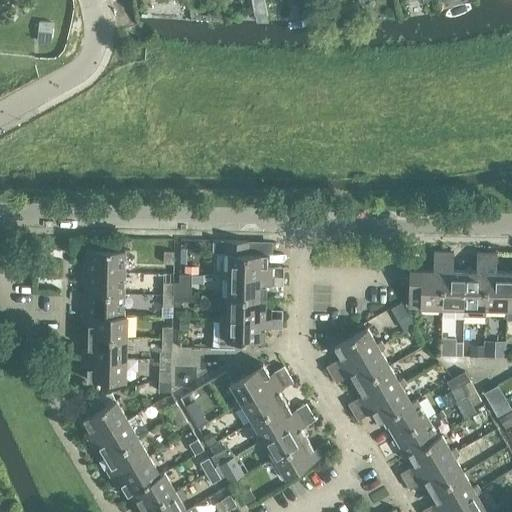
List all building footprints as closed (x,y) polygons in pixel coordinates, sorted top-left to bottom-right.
[(263,0),(253,0),(256,13),(265,11),(263,0)] [(39,21),(37,42),(51,43),(53,22),(39,21)] [(224,271),(224,275),(284,276),(284,267),(267,266),(268,254),(249,253),(249,242),(213,241),(213,253),(229,254),(229,271),(224,271)] [(87,249),(87,270),(125,271),(126,250),(87,249)] [(174,263),(175,251),(165,251),(164,263),(174,263)] [(440,311),(443,312),(444,251),(434,251),(433,269),(410,268),(409,306),(440,307),(440,311)] [(444,251),(443,312),(443,318),(464,318),(465,307),(465,269),(454,269),(455,251),(444,251)] [(477,269),(465,269),(465,307),(482,308),(482,312),(486,313),(487,252),(477,252),(477,269)] [(487,252),(486,313),(489,313),(489,308),(508,308),(509,270),(497,270),(498,252),(487,252)] [(191,275),(198,274),(198,266),(184,266),(184,274),(190,274),(191,275)] [(87,270),(86,292),(125,293),(125,271),(87,270)] [(174,294),(174,296),(191,296),(191,275),(190,274),(184,274),(180,274),(180,282),(177,282),(174,282),(174,294)] [(284,286),(284,276),(224,275),(224,279),(228,279),(228,296),(267,297),(267,286),(284,286)] [(164,282),(164,294),(174,294),(174,282),(164,282)] [(124,314),(125,293),(86,292),(86,313),(124,314)] [(164,294),(163,306),(174,306),(174,296),(174,294),(164,294)] [(174,296),(174,306),(176,306),(179,306),(179,301),(198,301),(198,296),(191,296),(174,296)] [(267,309),(267,297),(228,296),(228,314),(223,314),(223,318),(283,319),(283,310),(267,309)] [(89,322),(89,336),(127,337),(128,314),(124,314),(86,313),(86,314),(84,314),(84,322),(89,322)] [(408,313),(397,319),(404,331),(415,324),(408,313)] [(188,318),(180,318),(180,329),(188,329),(188,318)] [(219,319),(218,347),(233,348),(234,341),(266,341),(266,329),(283,329),(283,319),(223,318),(223,319),(219,319)] [(163,326),(163,338),(173,339),(173,327),(163,326)] [(327,366),(331,374),(383,344),(381,340),(377,343),(368,327),(335,347),(341,357),(327,366)] [(127,359),(127,337),(89,336),(88,350),(83,349),(83,357),(127,359)] [(443,336),(443,354),(457,354),(457,336),(443,336)] [(172,351),(173,339),(163,338),(162,350),(172,351)] [(484,355),(484,356),(506,356),(506,340),(484,340),(484,345),(484,355)] [(385,348),(383,344),(331,374),(336,382),(351,373),(357,384),(390,365),(381,350),(385,348)] [(484,355),(484,345),(470,345),(470,355),(484,355)] [(88,380),(126,381),(127,359),(83,357),(83,365),(88,365),(88,380)] [(236,401),(238,405),(289,374),(284,366),(270,374),(263,363),(230,383),(240,399),(236,401)] [(403,378),(399,380),(390,365),(357,384),(363,394),(349,403),(353,411),(405,381),(403,378)] [(160,371),(159,381),(172,382),(172,372),(160,371)] [(462,384),(466,392),(474,387),(465,371),(447,381),(452,390),(462,384)] [(294,382),(289,374),(238,405),(240,408),(244,406),(253,421),(286,401),(280,391),(294,382)] [(171,392),(172,382),(159,381),(159,391),(171,392)] [(407,385),(405,381),(353,411),(358,419),(373,411),(379,422),(385,418),(411,401),(403,387),(407,385)] [(497,385),(484,392),(499,417),(500,416),(511,410),(497,385)] [(482,400),(474,387),(466,392),(474,404),(482,400)] [(87,399),(95,412),(116,399),(112,392),(87,399)] [(385,418),(396,437),(428,417),(416,398),(411,401),(385,418)] [(91,431),(86,434),(90,441),(128,418),(116,399),(95,412),(83,419),(91,431)] [(168,406),(174,417),(182,412),(176,401),(168,406)] [(306,403),(292,411),(286,401),(253,421),(262,436),(258,438),(260,442),(311,411),(306,403)] [(511,411),(511,410),(500,416),(506,427),(511,423),(511,411)] [(316,419),(311,411),(260,442),(262,445),(266,442),(275,458),(308,438),(302,428),(316,419)] [(182,412),(174,417),(179,427),(188,422),(182,412)] [(406,455),(409,453),(439,435),(428,417),(396,437),(406,455)] [(98,445),(106,457),(139,437),(128,418),(90,441),(94,447),(98,445)] [(210,432),(203,436),(208,445),(216,441),(210,432)] [(401,473),(406,481),(457,451),(455,447),(451,450),(442,434),(439,435),(409,453),(415,464),(401,473)] [(150,455),(139,437),(106,457),(113,469),(108,472),(112,478),(150,455)] [(198,438),(189,443),(190,445),(194,452),(195,454),(204,449),(198,438)] [(328,440),(314,448),(308,438),(275,458),(271,461),(282,479),(334,449),(328,440)] [(490,441),(463,456),(470,467),(497,452),(496,451),(490,441)] [(459,454),(457,451),(406,481),(411,488),(425,480),(431,491),(464,472),(455,457),(459,454)] [(160,473),(150,455),(112,478),(116,485),(120,482),(127,493),(160,473)] [(234,455),(215,467),(221,477),(226,474),(230,481),(245,473),(234,455)] [(200,462),(206,473),(215,468),(209,457),(200,462)] [(221,478),(215,468),(206,473),(212,483),(221,478)] [(170,482),(164,471),(160,473),(127,493),(132,501),(136,498),(143,510),(176,491),(170,482)] [(423,510),(424,511),(437,511),(480,488),(478,485),(473,487),(464,472),(431,491),(437,502),(423,510)] [(181,488),(176,491),(143,510),(144,511),(181,511),(187,509),(181,500),(186,496),(181,488)] [(482,492),(480,488),(437,511),(480,511),(486,509),(478,494),(482,492)] [(240,495),(245,505),(255,499),(250,489),(240,495)] [(236,504),(231,495),(222,500),(228,509),(236,504)]
